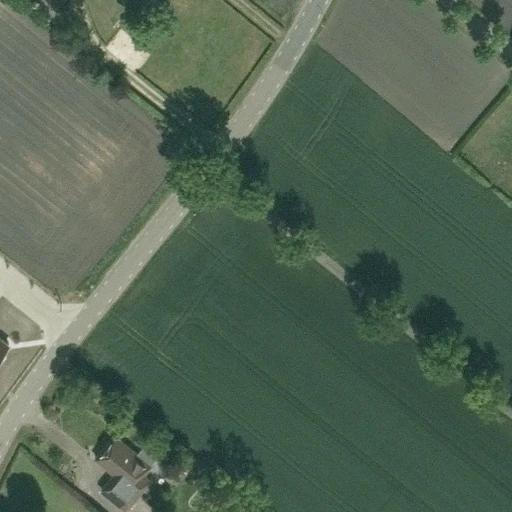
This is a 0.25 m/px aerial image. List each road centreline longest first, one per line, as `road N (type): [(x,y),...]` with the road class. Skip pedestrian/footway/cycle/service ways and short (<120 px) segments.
road 1 (tertiary): [(0,444),(52,361),(262,96),(319,0)]
road 2 (unknown): [(214,160),(511,411)]
